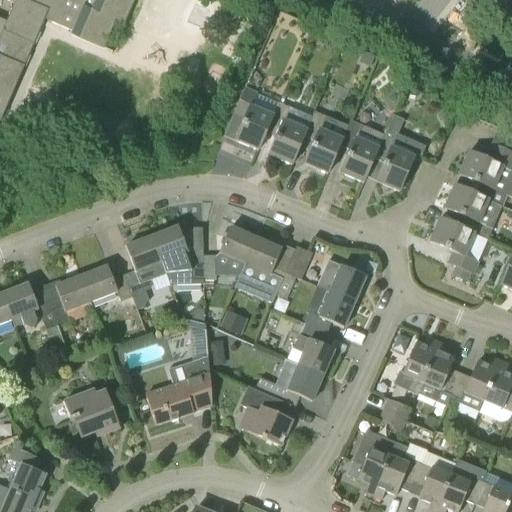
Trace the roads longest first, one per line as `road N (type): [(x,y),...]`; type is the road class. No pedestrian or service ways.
road 1 (residential): [(0,252),(171,189),(218,184),(343,228),(389,233)]
road 2 (residential): [(299,504),(401,293)]
road 3 (residential): [(113,511),(183,478),(224,477),(299,504)]
